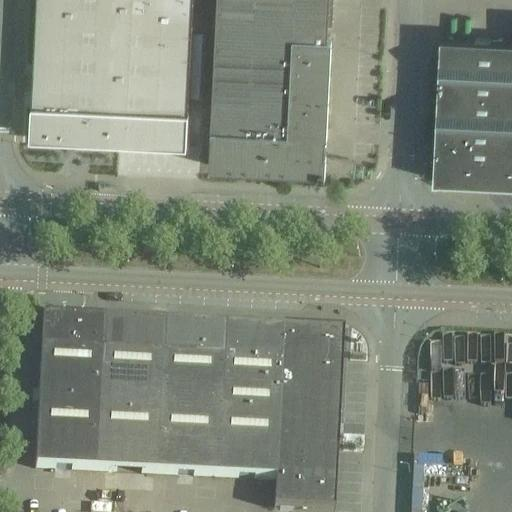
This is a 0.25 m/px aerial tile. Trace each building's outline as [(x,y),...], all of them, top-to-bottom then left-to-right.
[(36,0),(30,136),(187,144),(189,100),(200,100),(203,36),(192,35),(193,0),(36,0)] [(217,0),(210,167),(325,174),(331,39),(328,39),(329,0),(217,0)] [(432,181),(511,185),(511,40),(440,37),(432,181)] [(39,365),(34,470),(124,474),(131,322),(42,318),(41,348),(39,347),(39,365)] [(124,474),(214,478),(217,401),(221,327),(131,322),(124,474)] [(214,478),(273,481),(277,401),(281,330),(221,327),(217,401),(214,478)] [(273,481),(272,511),(283,511),(332,511),(338,401),(341,333),(281,330),(277,401),(273,481)]
